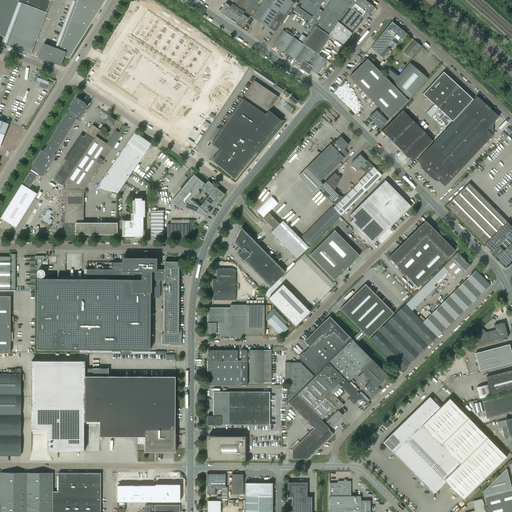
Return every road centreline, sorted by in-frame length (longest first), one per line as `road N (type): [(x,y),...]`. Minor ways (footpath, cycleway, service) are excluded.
road 1 (unclassified): [(191,343),(292,340),(431,201)]
road 2 (unclassified): [(503,278),(339,442),(333,467)]
road 3 (unknown): [(191,430),(277,426),(273,387),(191,385)]
road 4 (unclassified): [(236,193),(68,76)]
road 5 (unclassified): [(200,257),(160,248),(0,247)]
road 6 (unclassified): [(190,466),(0,467)]
road 7 (unclassified): [(511,121),(387,11)]
road 8 (unclassified): [(321,91),(188,0)]
road 9 (unclassified): [(431,201),(321,91)]
road 10 (unknown): [(132,120),(89,184),(85,248)]
road 11 (unclassified): [(236,193),(321,91)]
road 12 (tertiary): [(0,187),(68,76)]
road 13 (unclassified): [(190,466),(191,343)]
